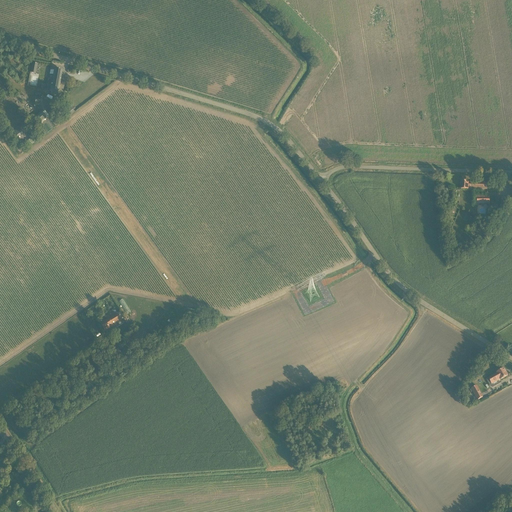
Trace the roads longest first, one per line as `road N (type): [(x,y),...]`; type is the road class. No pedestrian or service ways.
road 1 (unclassified): [(319,178),(290,138),(255,113),(0,35)]
road 2 (unclassified): [(511,357),(399,286),(319,178)]
road 3 (unclassified): [(511,169),(342,165),(319,178)]
